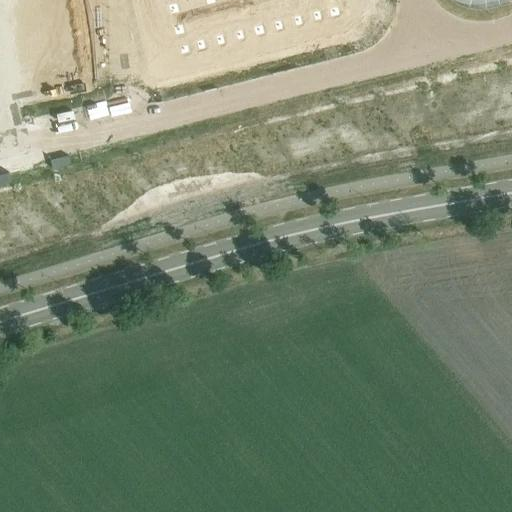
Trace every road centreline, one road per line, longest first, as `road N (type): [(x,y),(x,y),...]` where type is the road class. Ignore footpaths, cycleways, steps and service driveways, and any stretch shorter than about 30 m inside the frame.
road 1 (tertiary): [(0,325),(245,249),(511,199)]
road 2 (unclassified): [(37,159),(428,59)]
